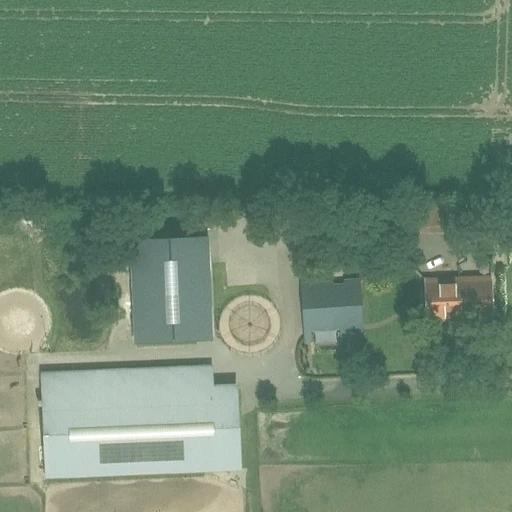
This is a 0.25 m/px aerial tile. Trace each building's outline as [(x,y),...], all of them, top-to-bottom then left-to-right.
[(224,232),(225,248),(235,247),(234,231),(224,232)] [(136,342),(210,339),(206,238),(132,241),(136,342)] [(269,262),(234,261),(234,285),(262,285),(262,271),(269,271),(269,262)] [(426,324),(493,321),(491,278),(425,280),(426,324)] [(358,286),(302,290),(304,329),(305,342),(312,342),(311,328),(338,326),(339,340),(361,339),(360,325),(358,286)] [(400,327),(365,329),(366,347),(401,345),(400,327)] [(350,374),(349,350),(301,352),(302,376),(350,374)] [(42,373),(46,478),(239,470),(236,385),(211,386),(211,366),(42,373)]
